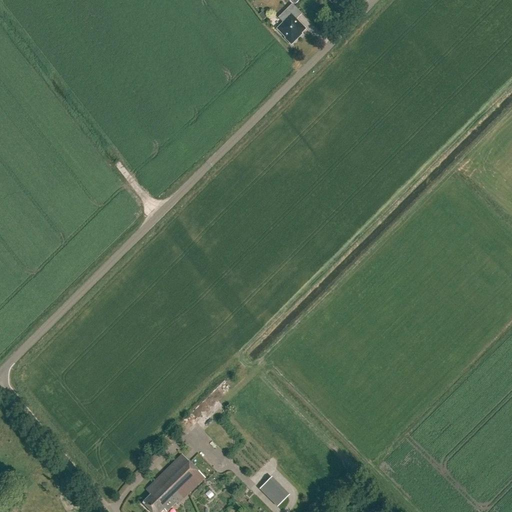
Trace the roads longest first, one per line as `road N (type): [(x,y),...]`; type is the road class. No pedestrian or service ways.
road 1 (unclassified): [(0,373),(379,0)]
road 2 (residential): [(107,511),(0,382)]
